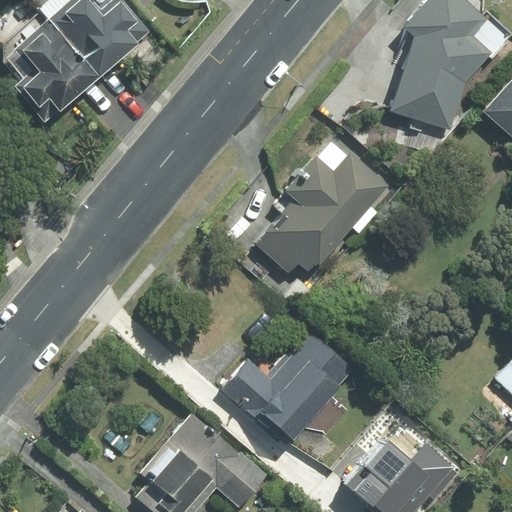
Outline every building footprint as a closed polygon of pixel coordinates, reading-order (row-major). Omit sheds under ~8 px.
[(94,13),(83,0),(65,0),(0,56),(0,72),(9,83),(2,89),(35,127),(126,48),(113,34),(124,24),(106,3),(94,13)] [(495,42),(448,0),(416,0),(391,29),(405,41),(379,112),(441,135),(456,85),(495,42)] [(511,151),(511,66),(471,113),(511,151)] [(374,190),(335,156),(319,174),(303,159),(272,193),(282,203),(246,245),(293,283),(374,190)] [(261,386),(238,365),(201,408),(239,441),(254,424),(276,447),(343,371),(304,337),(261,386)] [(511,352),(488,376),(511,399),(511,352)] [(230,511),(260,477),(183,412),(132,475),(140,484),(127,498),(143,511),(187,511),(208,488),(230,511)] [(355,511),(374,492),(329,449),(301,482),(333,511),(355,511)]
